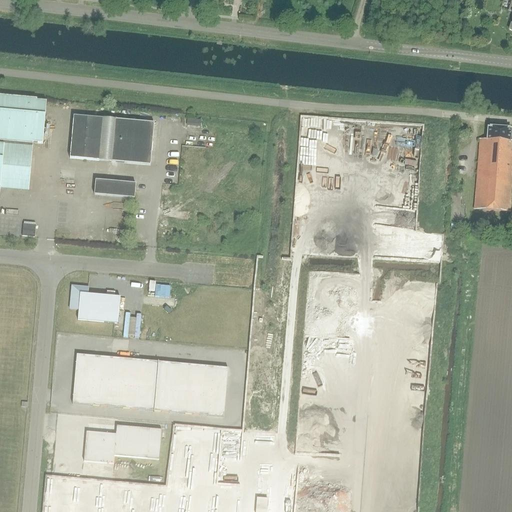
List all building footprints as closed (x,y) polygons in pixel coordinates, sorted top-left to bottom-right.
[(0,142),(42,147),(46,100),(0,96),(0,142)] [(73,117),(69,159),(150,166),(154,124),(73,117)] [(474,210),(510,213),(511,184),(511,154),(511,143),(511,141),(510,141),(511,129),(487,127),(486,140),(479,140),(474,210)] [(97,180),(96,195),(137,196),(137,181),(97,180)] [(26,221),(24,235),(36,236),(38,223),(26,221)] [(172,296),(172,285),(162,285),(162,296),(172,296)] [(78,288),(71,293),(70,310),(78,311),(77,321),(117,324),(120,298),(88,295),(88,289),(78,288)] [(142,315),(129,315),(129,335),(142,335),(142,315)] [(77,356),(72,405),(224,418),(229,369),(77,356)] [(161,431),(124,427),(116,427),(116,435),(86,433),(84,462),(113,465),(114,457),(159,461),(161,431)]
